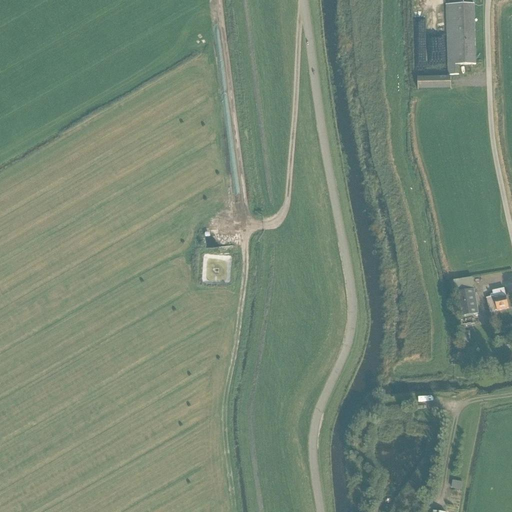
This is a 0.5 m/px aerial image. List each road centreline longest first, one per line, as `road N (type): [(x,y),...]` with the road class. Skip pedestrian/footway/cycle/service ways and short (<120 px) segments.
road 1 (unclassified): [(320,511),(312,437),(348,338),(352,303),(302,0)]
road 2 (track): [(235,511),(226,426),(249,224)]
road 3 (unclassified): [(511,234),(490,119),(488,0)]
